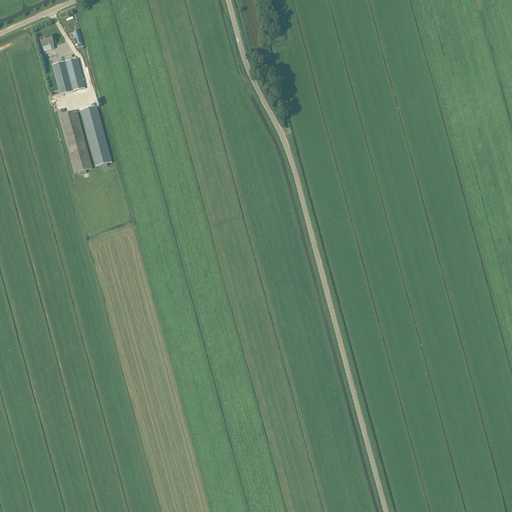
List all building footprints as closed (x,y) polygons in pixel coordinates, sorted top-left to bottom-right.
[(75,45),(82,43),(78,30),(73,32),(75,39),(74,40),(75,45)] [(40,39),(42,47),(49,46),(53,45),(54,45),(52,36),(40,39)] [(62,63),(52,65),(60,96),(86,89),(78,59),(73,60),(62,63)] [(96,167),(101,166),(112,163),(96,103),(91,104),(92,108),(80,111),(96,167)] [(77,111),(65,114),(64,109),(57,111),(74,174),(92,169),(77,111)]
